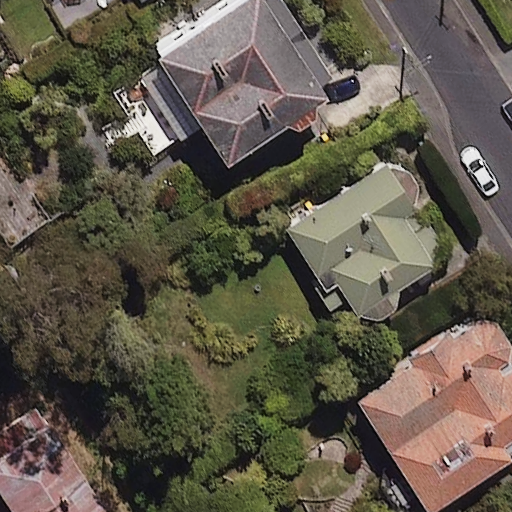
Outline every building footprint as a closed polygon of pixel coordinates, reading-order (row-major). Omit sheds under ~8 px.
[(219,0),(147,47),(219,154),(321,88),(263,0),(219,0)] [(197,124),(155,63),(111,91),(125,111),(100,127),(111,144),(136,129),(152,154),(197,124)] [(88,190),(41,124),(4,150),(0,145),(0,222),(14,242),(88,190)] [(447,253),(389,160),(284,226),(322,286),(334,279),(363,325),(401,301),(392,287),(447,253)] [(511,454),(511,333),(491,303),(353,398),(430,511),(511,454)] [(105,511),(38,406),(0,429),(0,495),(10,511),(105,511)]
